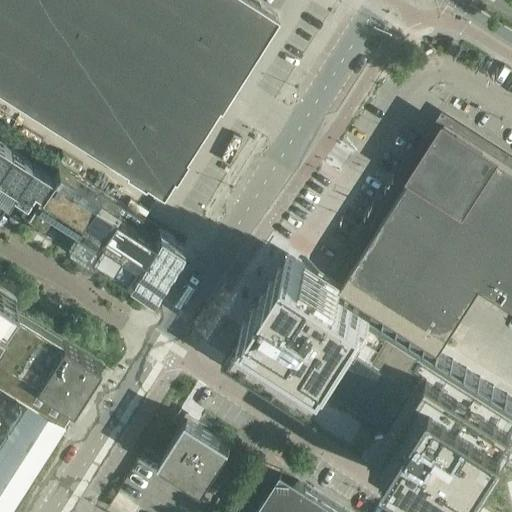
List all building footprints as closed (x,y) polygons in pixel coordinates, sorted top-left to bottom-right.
[(0,0),(0,88),(163,192),(276,16),(251,0),(0,0)] [(480,283),(511,233),(511,164),(445,121),(341,286),(423,338),(434,345),(439,348),(480,283)] [(0,161),(11,145),(0,137),(0,161)] [(0,189),(2,186),(9,190),(6,195),(7,195),(31,158),(11,145),(0,161),(0,189)] [(7,195),(27,208),(51,170),(31,158),(7,195)] [(79,216),(98,187),(57,161),(51,170),(27,208),(26,210),(43,221),(57,200),(79,216)] [(98,231),(118,200),(98,187),(79,216),(74,224),(69,232),(90,245),(94,237),(98,231)] [(154,232),(139,223),(144,216),(118,200),(98,231),(102,233),(90,252),(123,273),(135,255),(138,257),(154,232)] [(127,275),(151,290),(182,241),(159,225),(154,232),(138,257),(127,275)] [(511,303),(511,233),(480,283),(511,303)] [(224,353),(224,354),(225,355),(224,356),(225,356),(226,355),(238,363),(238,364),(239,365),(239,364),(252,372),(251,373),(252,374),(253,373),(266,381),(265,382),(266,382),(267,381),(279,389),(279,390),(280,391),(280,390),(293,398),(292,399),(293,400),(294,399),(307,407),(306,408),(307,408),(308,407),(320,416),(320,417),(321,417),(321,416),(334,424),(333,425),(334,426),(335,425),(348,433),(347,434),(348,435),(348,434),(361,442),(361,443),(362,442),(369,446),(372,449),(372,450),(373,449),(374,450),(377,452),(381,447),(390,453),(387,458),(388,459),(391,461),(392,459),(402,465),(400,467),(405,470),(406,467),(416,473),(414,476),(418,478),(420,476),(429,482),(428,484),(432,487),(433,485),(443,491),(441,493),(445,496),(447,493),(457,500),(455,502),(458,504),(459,503),(462,499),(505,430),(507,428),(511,419),(511,397),(507,395),(508,394),(507,393),(507,394),(494,386),(494,385),(493,386),(480,378),(481,377),(480,376),(479,377),(467,369),(467,368),(466,367),(466,368),(453,360),(453,359),(452,360),(439,351),(440,350),(439,350),(438,351),(432,347),(426,343),(426,342),(425,341),(425,342),(412,334),(413,333),(412,332),(411,334),(398,325),(399,324),(398,324),(397,325),(385,317),(385,316),(384,315),(384,316),(372,309),(372,307),(366,302),(289,253),(289,254),(288,253),(286,256),(288,257),(281,268),(279,267),(278,270),(280,271),(273,282),(271,281),(269,283),(274,287),(267,298),(262,294),(260,297),(262,298),(255,309),(253,308),(252,311),(254,312),(250,317),(247,323),(244,322),(243,324),(244,325),(243,326),(242,325),(241,326),(242,327),(225,354),(224,353)] [(0,322),(12,304),(15,298),(16,297),(0,287),(0,322)] [(72,407),(100,364),(17,311),(0,337),(0,381),(28,399),(63,420),(71,407),(72,407)] [(0,511),(4,511),(63,420),(28,399),(0,442),(0,511)] [(204,485),(232,441),(231,440),(230,442),(214,432),(193,418),(185,420),(182,425),(162,457),(160,456),(160,457),(204,485)] [(349,511),(306,484),(306,485),(282,469),(270,487),(266,494),(266,493),(253,511),(349,511)]
